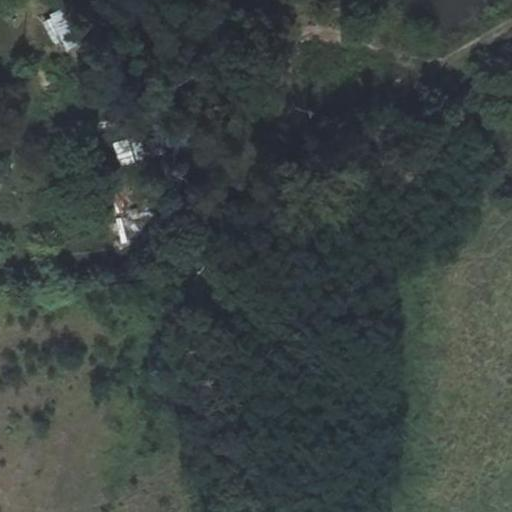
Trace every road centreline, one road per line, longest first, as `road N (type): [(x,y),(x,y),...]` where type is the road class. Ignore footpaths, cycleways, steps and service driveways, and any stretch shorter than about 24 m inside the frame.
road 1 (track): [(275,0),(311,102),(296,141),(260,167),(220,162),(135,118),(32,135),(0,173)]
road 2 (track): [(511,20),(454,54),(409,62),(277,0)]
